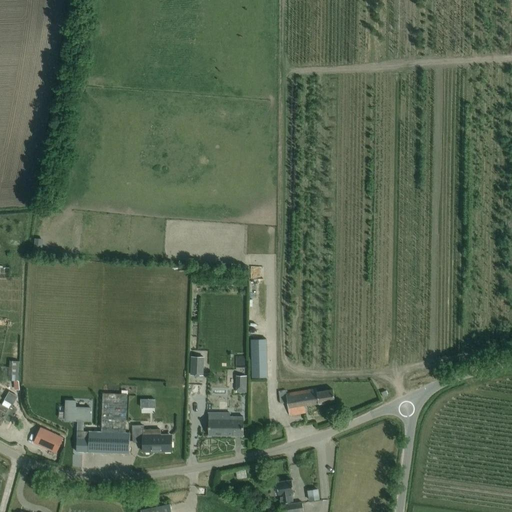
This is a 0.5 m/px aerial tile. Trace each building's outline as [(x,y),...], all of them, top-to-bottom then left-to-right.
[(228,284),(229,360),(254,360),(254,350),(253,350),(253,290),(247,290),(247,287),(238,287),(237,284),(228,284)] [(272,348),(272,330),(258,330),(259,348),(272,348)] [(190,356),(190,373),(202,373),(203,357),(190,356)] [(9,361),(9,375),(19,376),(19,362),(9,361)] [(246,376),(236,376),(236,392),(246,392),(246,376)] [(334,401),(333,391),(332,390),(316,392),(316,388),(286,393),(285,390),(278,391),(278,394),(280,403),(287,402),(289,415),(305,413),(304,406),(334,401)] [(0,404),(0,423),(0,424),(3,419),(9,422),(16,409),(11,406),(12,405),(17,396),(9,391),(4,400),(4,401),(1,405),(0,404)] [(75,430),(75,451),(129,453),(130,433),(125,433),(127,394),(99,393),(97,431),(75,430)] [(66,403),(65,419),(87,420),(88,410),(73,409),(74,403),(66,403)] [(229,413),(222,413),(208,413),(208,435),(242,435),(243,417),(229,417),(229,413)] [(169,441),(169,435),(160,435),(160,430),(143,430),(143,426),(133,426),(133,442),(142,442),(143,452),(152,452),(152,450),(162,450),(162,452),(171,451),(171,441),(169,441)] [(41,427),(37,434),(61,445),(63,437),(41,427)] [(314,488),(325,485),(323,479),(313,481),(314,488)] [(291,493),(293,493),(291,480),(276,482),(278,495),(279,495),(281,503),(292,501),(291,493)] [(281,511),(303,511),(301,502),(281,505),(281,511)]
